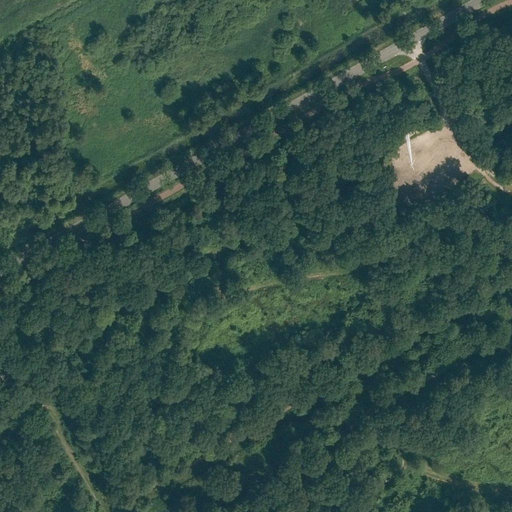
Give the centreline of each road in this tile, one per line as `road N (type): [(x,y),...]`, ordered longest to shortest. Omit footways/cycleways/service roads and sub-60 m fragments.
road 1 (secondary): [(0,269),(482,0)]
road 2 (unknown): [(387,158),(0,377)]
